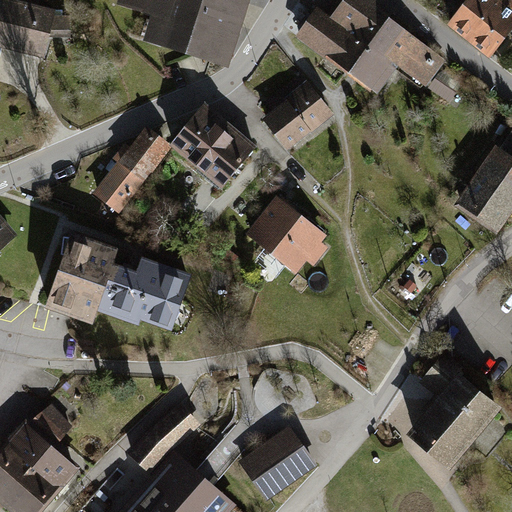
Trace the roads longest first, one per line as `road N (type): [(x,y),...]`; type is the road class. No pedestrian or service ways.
road 1 (residential): [(511,241),(477,268),(351,443),(288,511)]
road 2 (residential): [(0,181),(226,80),(286,0)]
road 3 (residential): [(395,0),(511,89)]
